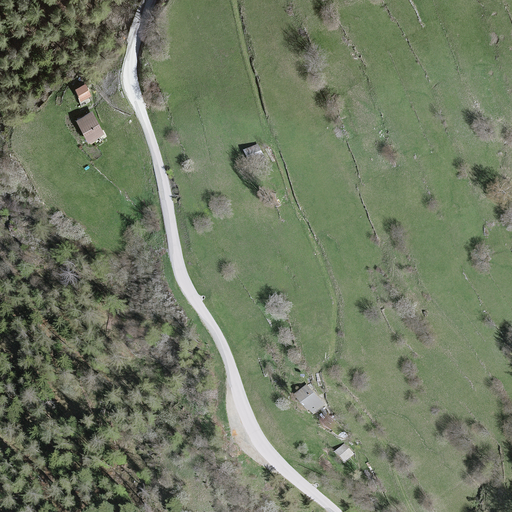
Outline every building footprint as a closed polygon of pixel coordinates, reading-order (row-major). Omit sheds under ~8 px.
[(83,83),(71,90),(77,101),(89,95),(83,83)] [(92,110),(73,119),(85,142),(103,133),(92,110)] [(258,143),(243,151),(251,167),(266,159),(258,143)] [(306,385),(294,397),(313,417),(325,404),(306,385)] [(341,445),(333,454),(346,465),(354,456),(341,445)]
